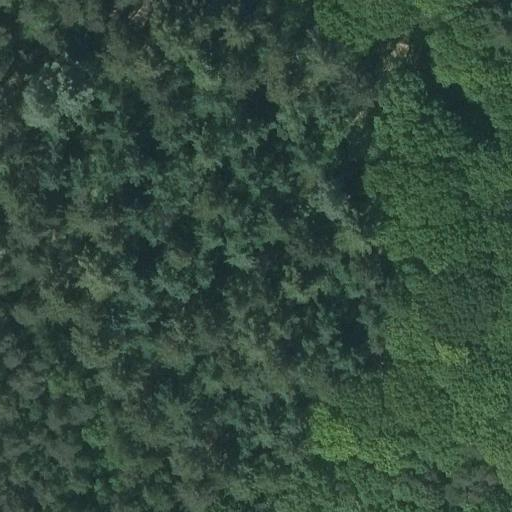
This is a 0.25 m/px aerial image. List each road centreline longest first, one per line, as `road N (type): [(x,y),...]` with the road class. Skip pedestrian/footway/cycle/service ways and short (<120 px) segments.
road 1 (track): [(457,331),(367,0)]
road 2 (track): [(130,0),(0,77)]
